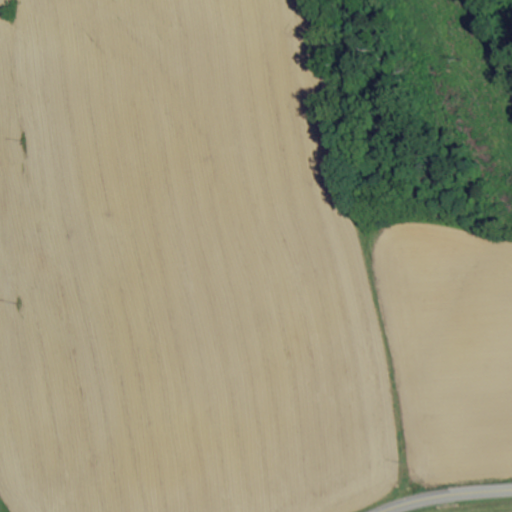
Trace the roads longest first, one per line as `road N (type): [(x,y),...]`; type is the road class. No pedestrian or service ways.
road 1 (residential): [(237,511),(316,0)]
road 2 (tertiary): [(511,491),(393,511)]
